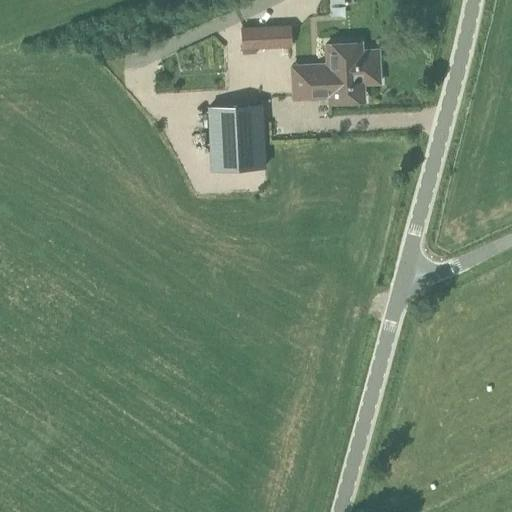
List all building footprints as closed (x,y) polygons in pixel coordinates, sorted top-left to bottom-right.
[(210,20),(213,37),(230,34),(227,16),(210,20)] [(256,54),(256,49),(292,47),(291,24),(240,26),(241,50),(242,55),(256,54)] [(380,82),(379,50),(343,51),(343,43),(326,44),(327,72),(292,74),(294,98),(329,96),(329,102),(355,100),(354,83),(380,82)] [(207,106),(211,170),(265,167),(263,144),(262,103),(207,106)] [(94,332),(148,331),(143,112),(89,113),(94,332)] [(0,142),(4,260),(34,259),(29,118),(0,119),(0,142)]
